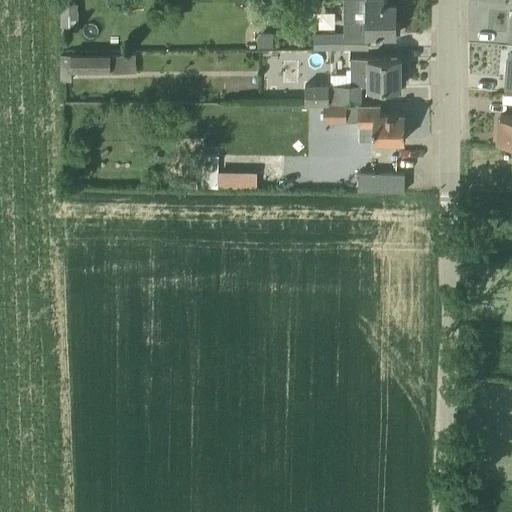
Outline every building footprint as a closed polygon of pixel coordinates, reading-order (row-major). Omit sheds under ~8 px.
[(314,48),(367,49),(366,35),(396,35),(396,4),(384,4),(384,3),(383,3),(383,0),(343,0),(344,32),(314,31),(314,48)] [(61,26),(78,25),(78,2),(61,2),(61,26)] [(259,34),(259,47),(274,47),(274,34),(259,34)] [(60,54),(60,77),(71,76),(71,69),(110,69),(110,71),(135,72),(135,54),(110,54),(110,53),(70,53),(70,54),(60,54)] [(401,57),(351,58),(351,83),(305,83),(305,102),(360,102),(360,85),(368,85),(368,87),(401,87),(401,57)] [(381,103),(360,103),(360,102),(305,102),(223,101),(223,158),(217,158),(217,156),(208,156),(208,185),(218,185),(218,189),(338,190),(340,140),(308,140),(309,131),(263,132),(264,120),(323,120),(323,122),(346,122),(346,140),(374,140),(405,140),(405,112),(381,112),(381,103)] [(498,140),(511,141),(511,115),(500,114),(498,140)]
